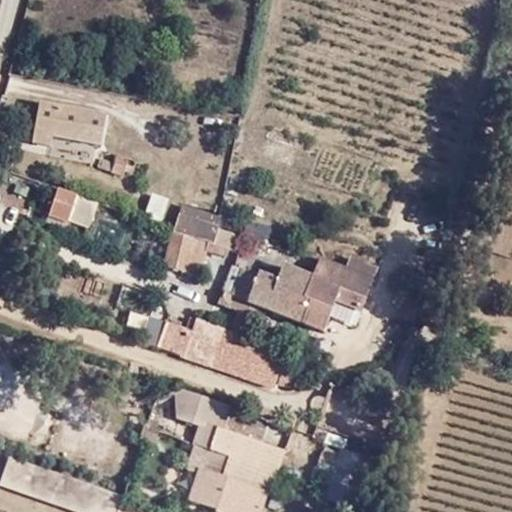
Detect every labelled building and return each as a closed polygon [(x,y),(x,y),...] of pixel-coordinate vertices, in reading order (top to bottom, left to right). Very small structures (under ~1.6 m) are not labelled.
[(100,146),(107,116),(39,104),(33,144),(52,147),(54,140),(100,146)] [(134,162),(109,156),(108,174),(121,176),(121,175),(130,177),(134,162)] [(81,197),(60,189),(48,219),(67,227),(81,197)] [(148,194),(140,219),(160,225),(166,200),(148,194)] [(174,230),(210,242),(216,217),(179,206),(174,230)] [(205,257),(210,242),(174,230),(164,268),(198,279),(205,257)] [(244,240),(219,232),(217,245),(228,252),(241,255),(244,240)] [(228,252),(217,245),(210,242),(205,257),(224,264),(228,252)] [(332,300),(357,311),(376,269),(348,257),(343,269),(320,259),(319,264),(313,279),(301,322),(323,332),(332,300)] [(261,307),(301,322),(313,279),(286,267),(279,283),(232,269),(218,307),(228,311),(235,298),(261,307)] [(229,333),(248,340),(261,307),(235,298),(228,311),(236,315),(229,333)] [(414,325),(422,305),(404,299),(398,319),(414,325)] [(191,317),(184,332),(191,334),(197,320),(191,317)] [(294,392),(300,376),(285,372),(289,357),(248,340),(229,333),(197,320),(191,334),(184,332),(165,324),(157,351),(283,394),(294,392)] [(285,372),(300,376),(306,363),(289,357),(285,372)] [(204,429),(217,433),(224,409),(208,397),(182,387),(173,397),(175,417),(204,429)] [(157,430),(143,425),(137,442),(152,446),(157,430)] [(190,501),(224,511),(260,511),(273,473),(279,474),(285,455),(217,433),(204,429),(189,474),(198,477),(190,501)] [(329,481),(358,491),(367,463),(339,453),(329,481)] [(9,454),(0,479),(0,485),(73,511),(116,511),(118,506),(123,496),(9,454)] [(352,508),(358,491),(329,481),(323,498),(352,508)]
